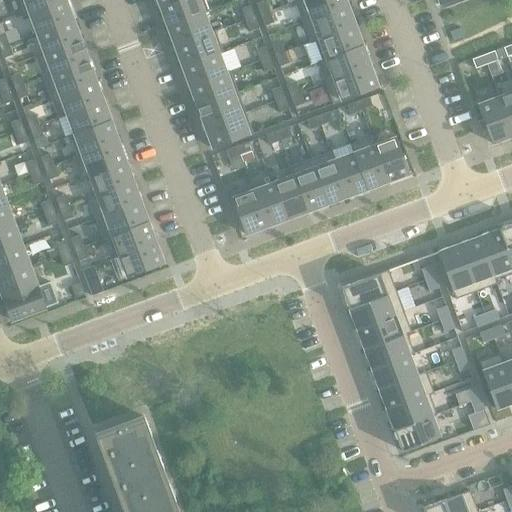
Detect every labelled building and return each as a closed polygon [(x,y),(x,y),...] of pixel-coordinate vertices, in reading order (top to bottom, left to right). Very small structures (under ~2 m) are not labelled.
[(66,1),(65,0),(19,0),(25,16),(66,1)] [(178,0),(160,7),(168,27),(204,14),(198,0),(178,0)] [(295,3),(303,23),(307,22),(348,7),(345,0),(303,0),(300,1),(295,3)] [(73,21),(66,1),(25,16),(26,17),(30,15),(37,34),(73,21)] [(256,5),(261,16),(270,12),(266,1),(256,5)] [(241,10),(246,21),(255,18),(251,7),(241,10)] [(303,23),(310,44),(315,42),(355,27),(348,7),(307,22),(303,23)] [(261,16),(265,27),(274,24),(270,12),(261,16)] [(168,27),(175,47),(211,34),(216,32),(215,31),(211,33),(204,14),(168,27)] [(246,21),(250,33),(259,29),(255,18),(246,21)] [(81,41),(73,21),(37,34),(44,54),(35,57),(36,58),(81,41)] [(311,45),(315,43),(322,61),(317,63),(318,64),(322,62),(363,47),(355,27),(315,42),(310,44),(311,45)] [(175,47),(183,68),(219,54),(223,53),(216,32),(211,34),(175,47)] [(88,61),(81,41),(36,58),(43,78),(88,61)] [(285,53),(281,42),(271,45),(276,56),(285,53)] [(12,57),(7,45),(0,48),(4,59),(12,57)] [(256,51),(261,62),(270,58),(266,47),(256,51)] [(318,64),(325,84),(330,82),(370,67),(363,47),(322,62),(318,64)] [(495,52),(483,56),(487,66),(498,61),(495,52)] [(183,68),(190,88),(226,75),(231,73),(230,72),(226,74),(219,55),(224,54),(223,53),(219,54),(183,68)] [(289,64),(285,53),(276,56),(280,68),(289,64)] [(483,56),(472,60),(476,70),(487,66),(483,56)] [(261,62),(265,73),(274,70),(270,58),(261,62)] [(96,82),(88,61),(43,78),(51,98),(96,82)] [(325,84),(333,105),(338,104),(378,89),(370,67),(330,82),(325,84)] [(190,88),(198,108),(234,95),(238,93),(231,73),(226,75),(190,88)] [(22,86),(18,75),(11,77),(15,89),(22,86)] [(9,91),(5,80),(0,81),(0,88),(2,94),(9,91)] [(103,102),(96,82),(51,98),(58,119),(103,102)] [(286,86),(291,97),(300,93),(296,82),(286,86)] [(27,97),(22,86),(15,89),(19,100),(27,97)] [(271,91),(276,102),(285,99),(281,88),(271,91)] [(13,102),(9,91),(2,94),(6,105),(13,102)] [(198,108),(205,128),(241,115),(246,113),(238,93),(234,95),(198,108)] [(291,97),(295,108),(304,105),(300,93),(291,97)] [(511,93),(499,98),(511,133),(511,93)] [(362,111),(373,107),(370,98),(358,102),(362,111)] [(511,133),(499,98),(478,106),(492,144),(511,136),(511,133)] [(276,102),(280,114),(289,110),(285,99),(276,102)] [(111,122),(103,102),(58,119),(59,120),(68,117),(74,135),(70,136),(70,137),(111,122)] [(351,116),(362,111),(358,102),(347,106),(351,116)] [(249,136),(254,135),(246,113),(241,115),(205,128),(213,150),(249,136)] [(321,126),(333,122),(329,113),(318,117),(321,126)] [(37,126),(33,115),(26,118),(30,129),(37,126)] [(310,131),(321,126),(318,117),(307,121),(310,131)] [(24,131),(20,120),(13,123),(17,134),(24,131)] [(70,137),(77,157),(73,158),(73,159),(118,142),(111,122),(70,137)] [(42,138),(37,126),(30,129),(34,140),(42,138)] [(281,141),(292,137),(289,128),(277,132),(281,141)] [(29,143),(24,131),(17,134),(21,145),(29,143)] [(270,146),(281,141),(277,132),(266,136),(270,146)] [(371,137),(351,145),(368,190),(388,182),(371,137)] [(373,137),(371,137),(388,182),(409,175),(396,139),(376,146),(373,137)] [(126,163),(118,142),(73,159),(81,179),(126,163)] [(240,156),(252,152),(248,143),(237,147),(240,156)] [(351,145),(350,145),(353,154),(335,161),(332,152),(331,152),(348,197),(368,190),(351,145)] [(229,161),(240,156),(237,147),(226,151),(229,161)] [(331,152),(311,160),(327,205),(348,197),(331,152)] [(52,167),(48,156),(41,158),(45,170),(52,167)] [(311,160),(290,167),(307,212),(327,205),(311,160)] [(39,172),(35,161),(28,163),(32,175),(39,172)] [(97,195),(88,199),(88,200),(133,183),(126,163),(81,179),(81,181),(90,177),(97,195)] [(57,178),(52,167),(45,170),(49,181),(57,178)] [(290,167),(289,168),(293,177),(274,184),(287,220),(307,212),(290,167)] [(43,183),(39,172),(32,175),(36,186),(43,183)] [(141,203),(133,183),(88,200),(96,220),(141,203)] [(274,184),(254,191),(253,187),(252,187),(267,227),(287,220),(274,184)] [(252,187),(230,195),(245,235),(267,227),(252,187)] [(67,207),(63,196),(56,199),(60,210),(67,207)] [(54,212),(50,201),(43,204),(47,215),(54,212)] [(148,223),(141,203),(96,220),(103,240),(148,223)] [(7,207),(0,209),(0,232),(15,227),(7,207)] [(72,219),(67,207),(60,210),(64,221),(72,219)] [(58,224),(54,212),(47,215),(51,226),(58,224)] [(115,258),(110,259),(111,260),(156,244),(148,223),(103,240),(104,241),(108,240),(115,258)] [(511,225),(499,230),(511,263),(511,225)] [(15,227),(0,232),(0,255),(22,247),(15,227)] [(511,263),(499,230),(479,238),(497,285),(496,280),(511,274),(511,263)] [(82,248),(78,237),(71,239),(75,251),(82,248)] [(479,238),(459,245),(477,292),(497,285),(479,238)] [(69,253),(65,242),(58,244),(62,256),(69,253)] [(119,282),(164,265),(156,244),(111,260),(119,282)] [(459,245),(438,253),(456,300),(477,292),(459,245)] [(22,247),(0,255),(0,278),(30,267),(22,247)] [(87,259),(82,248),(75,251),(79,262),(87,259)] [(74,264),(69,253),(62,256),(66,267),(74,264)] [(431,266),(422,270),(426,281),(435,278),(431,266)] [(30,267),(0,278),(0,290),(4,300),(37,288),(30,267)] [(389,271),(341,289),(349,310),(388,295),(396,292),(389,271)] [(435,278),(426,281),(430,292),(439,289),(435,278)] [(98,290),(94,279),(86,282),(91,293),(98,290)] [(85,295),(81,284),(73,287),(77,298),(85,295)] [(37,288),(4,300),(11,320),(45,308),(37,288)] [(388,295),(349,310),(357,330),(395,316),(404,312),(396,292),(388,295)] [(446,307),(437,310),(441,321),(450,318),(446,307)] [(496,311),(485,315),(488,324),(500,320),(496,311)] [(395,316),(357,330),(364,350),(402,336),(411,332),(404,312),(395,316)] [(485,315),(473,319),(477,328),(488,324),(485,315)] [(450,318),(441,321),(445,333),(454,329),(450,318)] [(502,326),(490,330),(494,339),(505,335),(502,326)] [(490,330),(479,334),(482,343),(494,339),(490,330)] [(402,336),(364,350),(372,370),(410,356),(414,354),(407,335),(412,333),(411,332),(402,336)] [(461,347),(452,351),(456,362),(465,359),(461,347)] [(410,356),(372,370),(379,391),(418,376),(426,373),(426,372),(417,376),(410,357),(415,355),(414,354),(410,356)] [(511,388),(500,355),(479,363),(496,410),(511,404),(511,388)] [(500,355),(511,388),(511,360),(504,364),(500,355)] [(465,359),(456,362),(460,373),(469,370),(465,359)] [(418,376),(379,391),(387,411),(425,397),(434,393),(426,373),(418,376)] [(476,388),(467,391),(471,403),(480,399),(476,388)] [(425,397),(387,411),(394,431),(432,417),(437,415),(430,396),(434,394),(434,393),(425,397)] [(480,399),(471,403),(475,414),(484,410),(480,399)] [(432,417),(394,431),(402,452),(440,438),(433,417),(437,416),(437,415),(432,417)] [(178,511),(144,419),(145,418),(145,417),(96,435),(97,436),(125,511),(178,511)] [(511,486),(503,490),(508,501),(511,499),(511,486)] [(477,511),(470,491),(423,509),(424,511),(477,511)]
